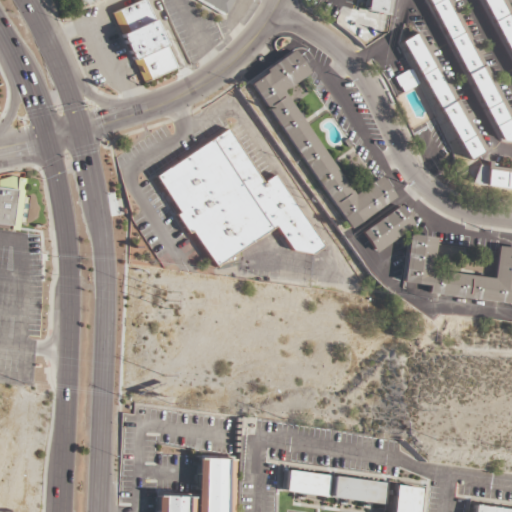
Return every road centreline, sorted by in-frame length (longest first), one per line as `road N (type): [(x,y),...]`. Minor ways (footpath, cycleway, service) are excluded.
road 1 (primary): [(101,511),(106,261),(88,155),(49,37)]
road 2 (primary): [(0,27),(48,139),(68,239),(65,451)]
road 3 (residential): [(277,12),(358,69),(420,183),(462,211),(511,220)]
road 4 (tertiary): [(281,0),(244,52),(145,111)]
